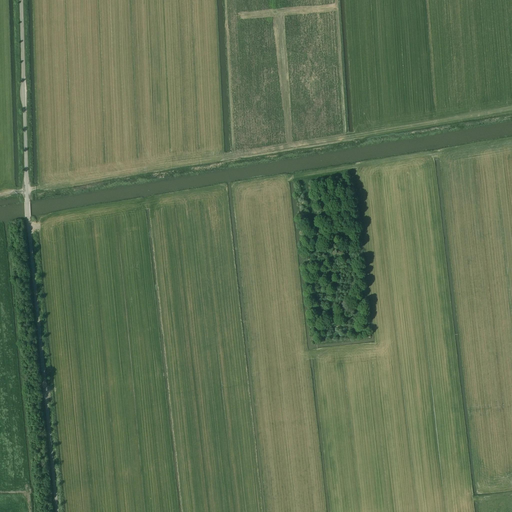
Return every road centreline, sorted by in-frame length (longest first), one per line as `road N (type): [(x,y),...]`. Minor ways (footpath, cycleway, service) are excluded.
road 1 (track): [(0,196),(511,109)]
road 2 (unclassified): [(55,511),(26,198),(20,0)]
